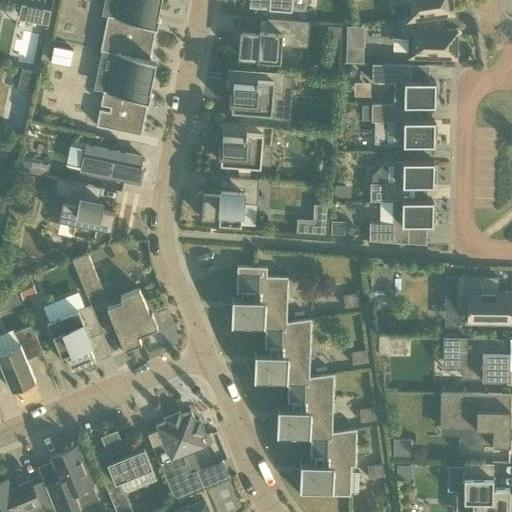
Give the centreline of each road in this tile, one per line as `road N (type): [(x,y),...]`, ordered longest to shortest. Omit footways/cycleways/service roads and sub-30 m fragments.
road 1 (residential): [(205,357),(163,234),(203,0)]
road 2 (residential): [(511,83),(471,85),(469,251),(511,253)]
road 3 (residential): [(0,444),(205,357)]
road 4 (residential): [(275,511),(205,357)]
